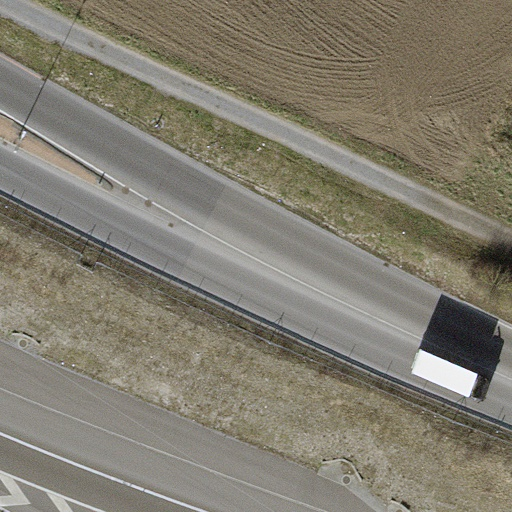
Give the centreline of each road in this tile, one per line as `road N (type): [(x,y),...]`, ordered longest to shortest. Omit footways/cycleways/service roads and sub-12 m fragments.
road 1 (secondary): [(0,126),(256,259),(511,378)]
road 2 (track): [(6,0),(511,240)]
road 3 (motorway): [(156,511),(0,450)]
